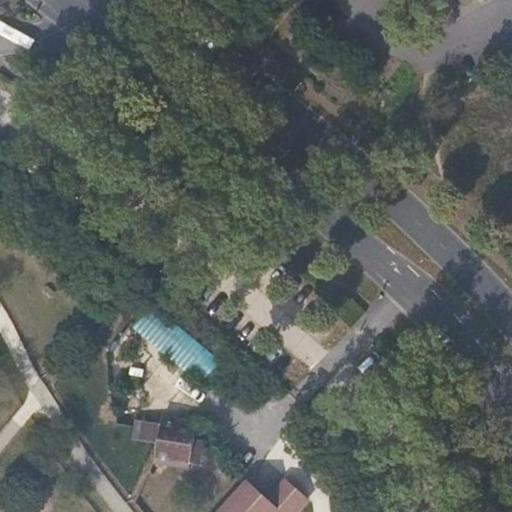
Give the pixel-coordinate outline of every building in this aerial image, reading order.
[(205,383),(221,363),(152,305),(135,325),(205,383)] [(161,424),(157,444),(154,462),(189,468),(190,464),(205,467),(210,442),(194,439),(197,424),(162,418),(161,424)] [(133,439),(157,444),(161,424),(136,420),(133,439)] [(194,439),(210,442),(213,426),(197,424),(194,439)] [(245,483),(219,511),(294,511),(306,499),(283,480),(267,500),(245,483)]
